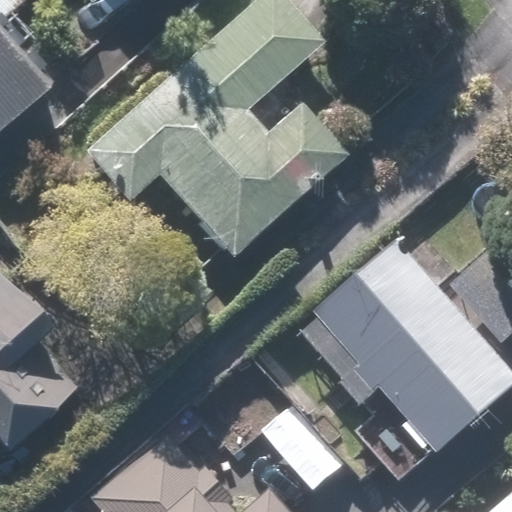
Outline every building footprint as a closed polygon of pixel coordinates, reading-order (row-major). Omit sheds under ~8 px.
[(330,43),(292,0),(260,0),(86,150),(134,207),(169,177),(238,257),(354,158),(287,80),(330,43)] [(0,143),(61,91),(0,19),(0,143)] [(410,234),(305,331),(385,418),(364,437),(407,483),(448,446),(454,453),(511,399),(511,350),(510,349),(511,347),(511,234),(506,227),(451,278),(410,234)] [(62,325),(0,263),(0,434),(16,451),(85,381),(45,342),(62,325)] [(304,511),(280,483),(252,507),(228,478),(220,484),(180,437),(104,502),(112,511),(304,511)] [(511,511),(511,494),(490,511),(511,511)]
